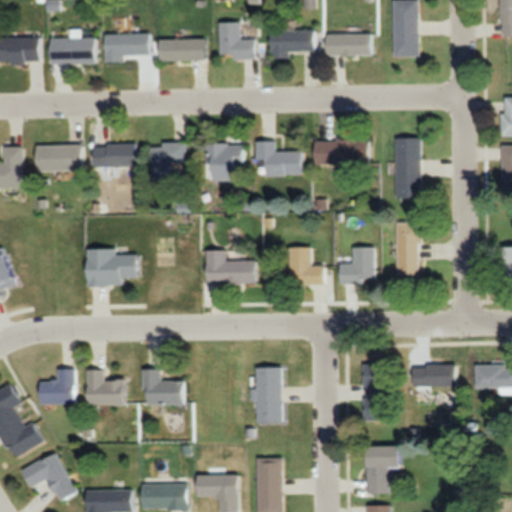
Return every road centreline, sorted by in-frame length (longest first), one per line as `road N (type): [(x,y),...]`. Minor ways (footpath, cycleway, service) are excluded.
road 1 (residential): [(511,325),(60,333),(0,350)]
road 2 (residential): [(463,104),(0,114)]
road 3 (residential): [(460,0),(466,326)]
road 4 (residential): [(322,328),(324,511)]
